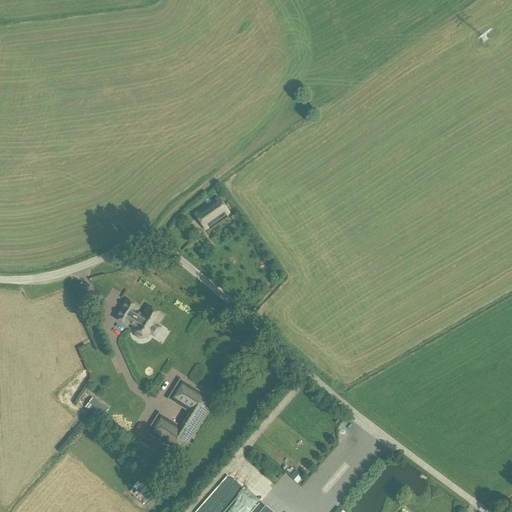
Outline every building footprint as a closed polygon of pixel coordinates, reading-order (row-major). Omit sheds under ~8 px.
[(218,198),(194,215),(205,230),(229,213),(218,198)] [(126,301),(115,318),(127,326),(130,322),(136,326),(135,327),(149,336),(150,334),(152,335),(158,326),(156,325),(161,316),(148,307),(142,316),(136,312),(138,308),(126,301)] [(153,336),(160,340),(167,328),(160,324),(153,336)] [(160,416),(149,433),(180,452),(212,402),(181,382),(170,399),(201,418),(191,435),(160,416)] [(292,477),(298,483),(304,477),(297,471),(292,477)] [(144,480),(136,490),(150,501),(158,490),(144,480)] [(345,492),(330,509),(333,511),(336,511),(350,497),(345,492)]
